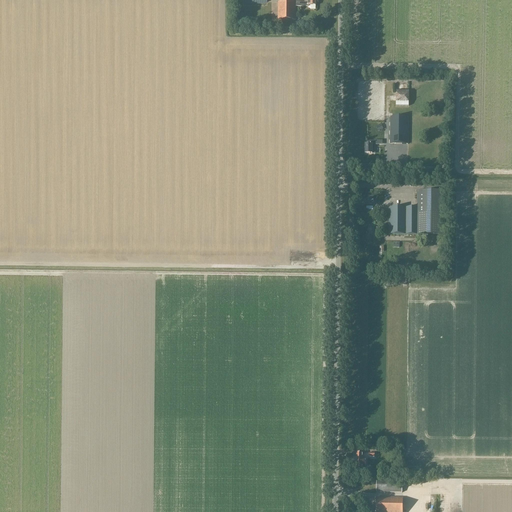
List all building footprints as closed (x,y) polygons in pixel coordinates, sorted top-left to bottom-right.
[(296,3),(278,2),(278,20),(296,20),(296,7),(296,3)] [(409,106),(409,91),(396,90),(396,106),(409,106)] [(408,144),(408,118),(390,117),(390,144),(408,144)] [(374,145),(374,141),(367,141),(367,144),(365,144),(365,154),(375,154),(375,145),(374,145)] [(389,208),(389,235),(395,235),(445,235),(446,191),(417,191),(417,208),(407,208),(389,208)] [(377,207),(377,200),(374,200),(374,198),(364,198),(364,205),(365,205),(365,207),(377,207)] [(363,453),(356,453),(356,471),(363,471),(363,465),(366,465),(366,458),(363,458),(363,453)] [(402,493),(402,480),(377,480),(377,492),(402,493)] [(377,497),(376,511),(402,511),(403,498),(377,497)]
